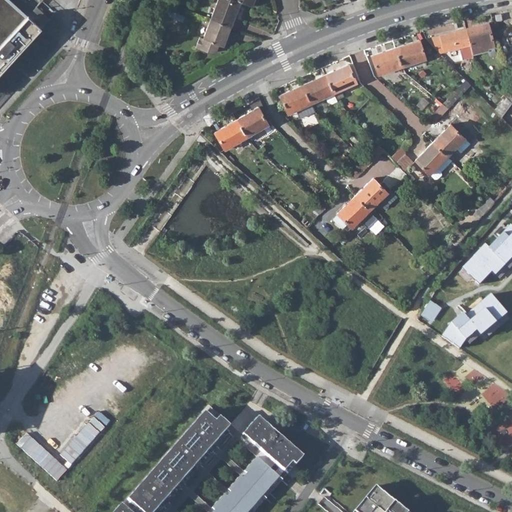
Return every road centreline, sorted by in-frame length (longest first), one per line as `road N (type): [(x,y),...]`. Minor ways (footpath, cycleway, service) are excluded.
road 1 (residential): [(110,262),(257,367),(354,422)]
road 2 (residential): [(110,262),(0,429)]
road 3 (residential): [(354,422),(511,504)]
road 4 (tertiary): [(306,49),(454,0)]
road 5 (unknown): [(339,14),(366,80),(420,135)]
road 6 (unknown): [(257,71),(271,115),(341,187)]
